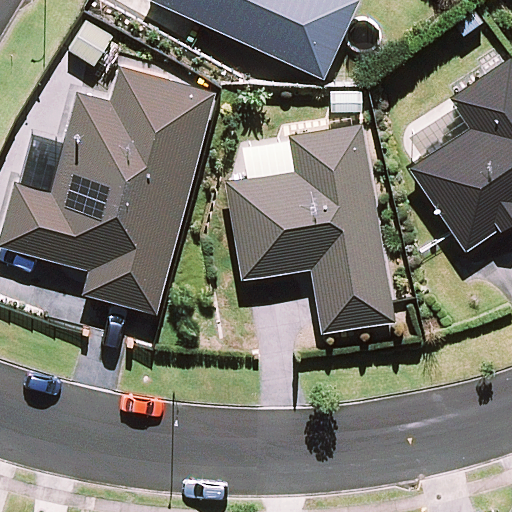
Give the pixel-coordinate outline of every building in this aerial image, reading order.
[(155,0),(323,76),(357,0),(155,0)] [(511,0),(503,0),(502,1),(511,14),(511,0)] [(122,40),(88,19),(69,50),(103,71),(122,40)] [(511,59),(509,55),(391,137),(468,248),(511,217),(511,59)] [(78,91),(51,191),(20,183),(15,181),(0,239),(0,243),(89,267),(83,291),(156,310),(215,88),(120,64),(111,100),(78,91)] [(286,142),(239,150),(244,178),(227,181),(243,277),(312,265),(323,329),(394,317),(361,121),(284,134),(286,142)]
